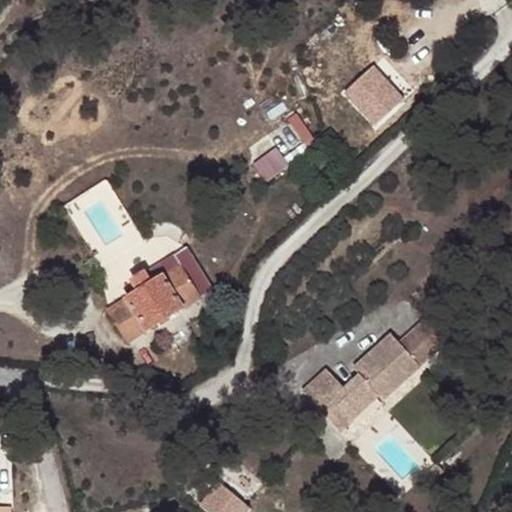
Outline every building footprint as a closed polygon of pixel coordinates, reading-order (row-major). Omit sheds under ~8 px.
[(375,74),(352,95),(378,124),(401,103),(375,74)] [(187,248),(122,284),(127,295),(100,313),(121,346),(215,290),(187,248)] [(413,359),(434,347),(420,325),(400,338),(413,359)] [(327,371),(303,392),(330,422),(342,411),(351,421),(378,397),(383,400),(419,368),(391,336),(360,364),(366,371),(359,376),(344,390),(327,371)] [(360,364),(353,369),(359,376),(366,371),(360,364)] [(342,411),(330,422),(339,432),(351,421),(342,411)] [(350,469),(343,463),(336,469),(343,475),(350,469)] [(200,500),(212,511),(223,511),(236,500),(219,483),(200,500)]
